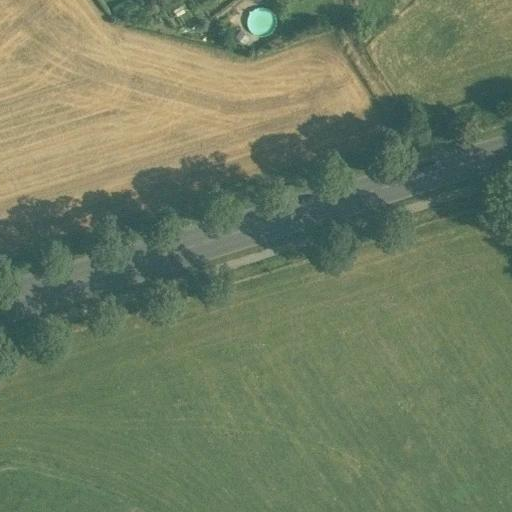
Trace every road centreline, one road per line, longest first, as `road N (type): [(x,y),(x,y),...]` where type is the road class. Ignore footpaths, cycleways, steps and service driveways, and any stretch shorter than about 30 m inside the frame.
road 1 (primary): [(0,306),(511,149)]
road 2 (track): [(440,171),(363,65),(341,0)]
